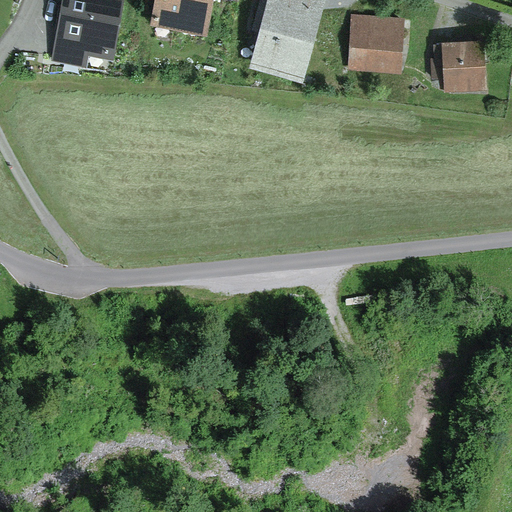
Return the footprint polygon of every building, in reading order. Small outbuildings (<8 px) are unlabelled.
[(65,0),(56,52),(83,57),(85,46),(109,50),(117,0),(65,0)] [(158,0),(156,17),(202,25),(206,0),(158,0)] [(270,0),(255,58),(299,70),(317,0),(270,0)] [(399,21),(356,19),(354,61),(397,64),(399,21)] [(479,41),(440,44),(443,84),(482,81),(479,41)]
